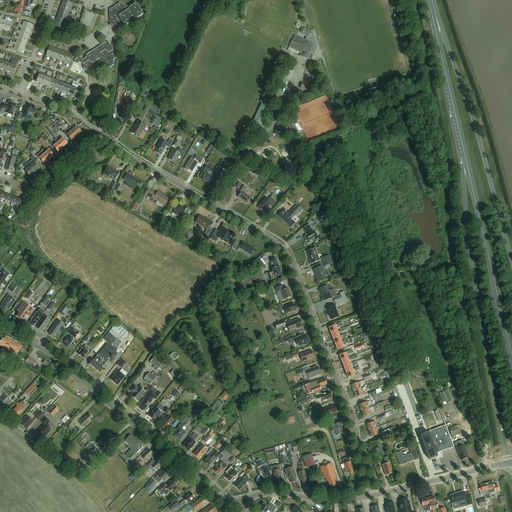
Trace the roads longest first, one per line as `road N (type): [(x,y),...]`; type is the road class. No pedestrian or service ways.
road 1 (residential): [(371,498),(293,268),(268,237),(208,203)]
road 2 (trunk): [(462,151),(470,256),(510,464)]
road 3 (tertiary): [(242,501),(211,492),(60,362),(0,327)]
road 4 (trunk): [(511,265),(466,96),(431,5)]
road 5 (trunk): [(511,356),(462,151)]
road 6 (residential): [(208,203),(275,120),(301,66)]
road 7 (trunk): [(462,151),(431,5)]
road 8 (tertiary): [(371,498),(510,464)]
road 9 (residential): [(208,203),(97,132)]
road 10 (tertiary): [(242,501),(371,498)]
